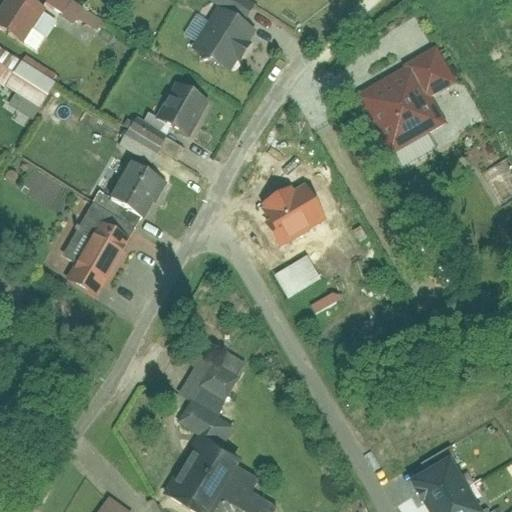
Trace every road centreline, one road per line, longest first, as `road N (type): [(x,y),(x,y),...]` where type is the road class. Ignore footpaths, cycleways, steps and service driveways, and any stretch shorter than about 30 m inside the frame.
road 1 (residential): [(201,222),(291,344),(394,511)]
road 2 (residential): [(201,222),(31,511)]
road 3 (residential): [(304,66),(201,222)]
